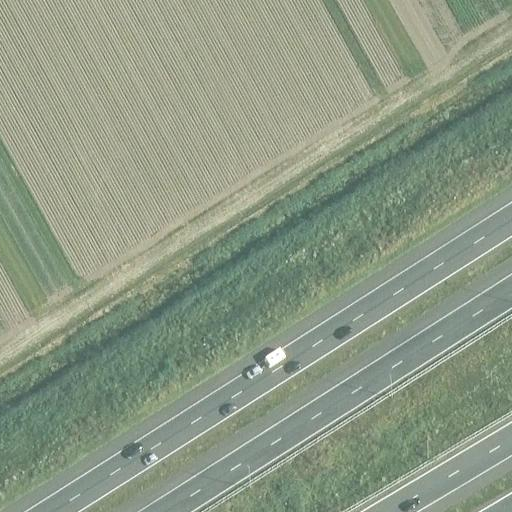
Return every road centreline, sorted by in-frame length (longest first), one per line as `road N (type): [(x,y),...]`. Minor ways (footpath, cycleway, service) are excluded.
road 1 (motorway): [(511,219),(51,511)]
road 2 (motorway): [(511,291),(164,511)]
road 3 (motorway): [(387,511),(511,437)]
